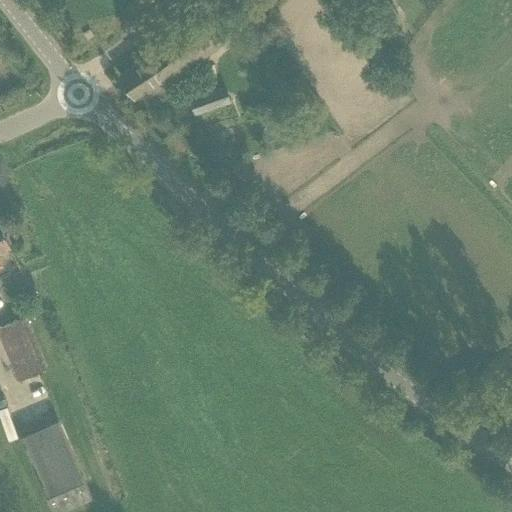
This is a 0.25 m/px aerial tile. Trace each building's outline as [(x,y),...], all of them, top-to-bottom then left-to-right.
[(387,0),(361,0),(380,26),(398,14),(387,0)] [(119,75),(134,97),(146,88),(150,94),(222,43),(203,15),(119,75)] [(214,88),(188,97),(194,113),(220,104),(214,88)] [(0,249),(10,245),(0,224),(0,249)] [(26,316),(0,325),(0,340),(15,380),(47,368),(33,332),(26,316)] [(20,435),(53,511),(59,511),(93,497),(58,419),(20,435)]
